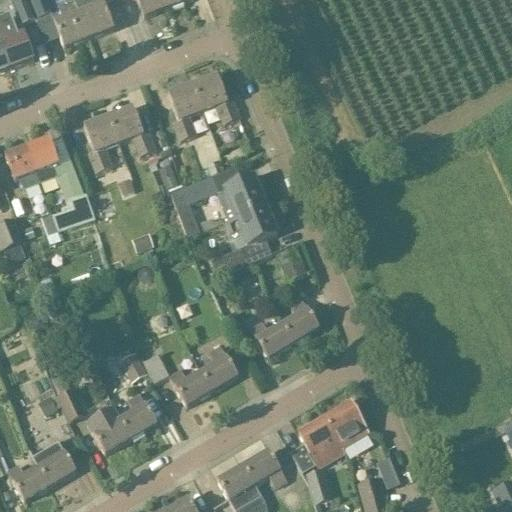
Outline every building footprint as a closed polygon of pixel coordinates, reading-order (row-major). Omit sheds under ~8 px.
[(25,0),(16,0),(9,3),(20,30),(35,24),(25,0)] [(43,0),(25,0),(35,24),(51,19),(43,0)] [(101,0),(77,0),(73,2),(75,7),(79,17),(89,43),(114,34),(104,8),(101,0)] [(118,0),(119,3),(127,0),(135,0),(144,23),(169,13),(163,0),(118,0)] [(192,0),(163,0),(169,13),(194,4),(192,0)] [(63,23),(54,27),(64,53),(89,43),(79,17),(75,7),(59,13),(63,23)] [(11,20),(0,23),(0,48),(9,73),(34,63),(24,37),(18,40),(11,20)] [(0,76),(9,73),(0,48),(0,76)] [(192,89),(203,117),(217,112),(223,129),(239,123),(232,104),(227,106),(217,80),(192,89)] [(189,122),(203,117),(192,89),(167,99),(177,124),(172,126),(180,146),(196,140),(189,122)] [(108,121),(119,148),(132,143),(139,162),(155,155),(148,135),(143,137),(133,112),(108,121)] [(105,154),(119,148),(108,121),(83,131),(93,156),(88,158),(96,178),(112,172),(105,154)] [(62,215),(52,218),(59,234),(93,222),(85,197),(82,197),(74,174),(69,162),(58,167),(49,143),(27,152),(40,186),(55,180),(64,205),(65,204),(67,209),(61,211),(62,215)] [(23,192),(40,186),(27,152),(4,160),(14,186),(19,184),(23,192)] [(218,164),(209,167),(213,177),(222,173),(218,164)] [(158,172),(166,192),(177,187),(170,168),(158,172)] [(228,226),(266,210),(255,182),(219,196),(213,180),(170,196),(188,242),(215,231),(213,224),(197,230),(189,208),(216,197),(228,226)] [(130,186),(121,189),(124,199),(134,195),(130,186)] [(228,226),(225,227),(230,239),(240,235),(247,251),(278,239),(266,210),(228,226)] [(59,234),(52,218),(41,222),(47,239),(59,234)] [(22,246),(16,230),(13,222),(0,227),(0,250),(1,254),(22,246)] [(31,230),(22,233),(25,241),(33,238),(31,230)] [(3,254),(8,267),(24,260),(19,248),(3,254)] [(287,286),(306,278),(295,251),(276,259),(287,286)] [(217,281),(247,269),(240,254),(211,266),(217,281)] [(69,289),(60,293),(63,300),(72,296),(69,289)] [(296,320),(282,329),(293,348),(319,333),(301,301),(289,308),(296,320)] [(235,316),(225,322),(240,348),(250,342),(235,316)] [(267,363),(293,348),(282,329),(268,337),(260,325),(248,332),(267,363)] [(215,368),(201,376),(212,396),(238,380),(219,349),(207,356),(215,368)] [(131,388),(147,379),(148,378),(135,357),(120,366),(131,388)] [(157,360),(143,367),(155,388),(169,380),(157,360)] [(169,380),(168,381),(186,411),(212,396),(201,376),(187,384),(181,373),(169,380)] [(72,395),(58,402),(71,427),(85,420),(72,395)] [(134,416),(120,424),(131,443),(157,428),(139,396),(127,403),(134,416)] [(50,400),(38,407),(45,419),(57,412),(50,400)] [(350,407),(324,422),(342,453),(368,438),(350,407)] [(105,459),(131,443),(120,424),(113,412),(87,428),(105,459)] [(344,458),(342,453),(324,422),(298,438),(318,473),(344,458)] [(48,438),(26,451),(38,472),(50,491),(76,476),(64,456),(58,446),(54,448),(48,438)] [(269,455),(243,470),(254,490),(268,482),(274,492),(287,485),(269,455)] [(24,507),(50,491),(38,472),(25,480),(18,468),(6,475),(24,507)] [(243,470),(217,485),(228,505),(232,511),(266,511),(266,510),(254,490),(243,470)] [(307,478),(310,493),(314,509),(331,505),(324,474),(307,478)] [(395,477),(383,482),(388,495),(400,490),(395,477)] [(387,511),(380,483),(357,489),(362,511),(387,511)] [(511,511),(511,497),(497,504),(501,511),(511,511)] [(193,511),(188,502),(171,511),(193,511)]
